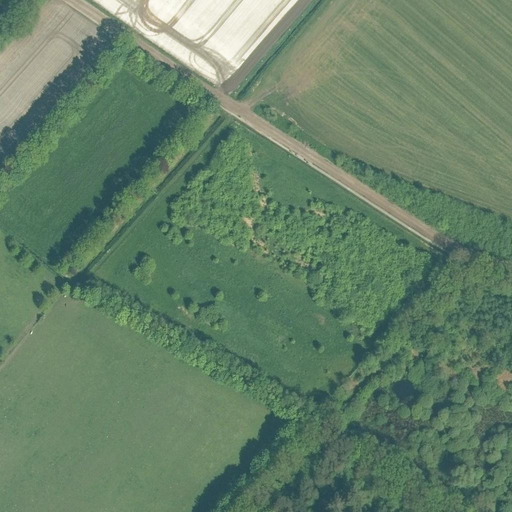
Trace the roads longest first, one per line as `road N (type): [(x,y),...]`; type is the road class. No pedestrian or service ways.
road 1 (track): [(473,256),(73,0)]
road 2 (track): [(473,256),(253,511)]
